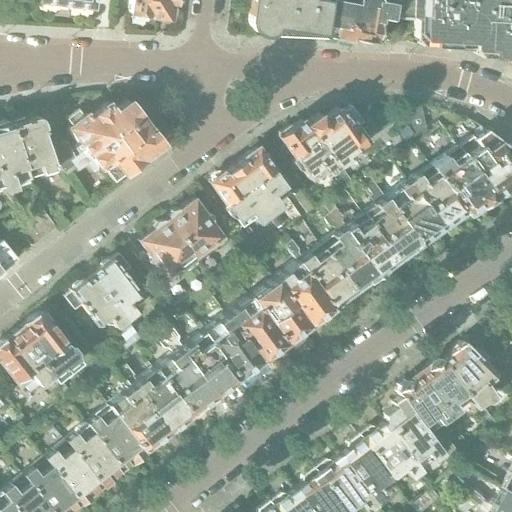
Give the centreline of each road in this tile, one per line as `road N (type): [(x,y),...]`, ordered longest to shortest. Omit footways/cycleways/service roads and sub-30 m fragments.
road 1 (residential): [(161,511),(338,373),(511,254)]
road 2 (residential): [(216,135),(0,304)]
road 3 (residential): [(306,71),(441,78),(511,103)]
road 4 (residential): [(199,64),(50,63)]
